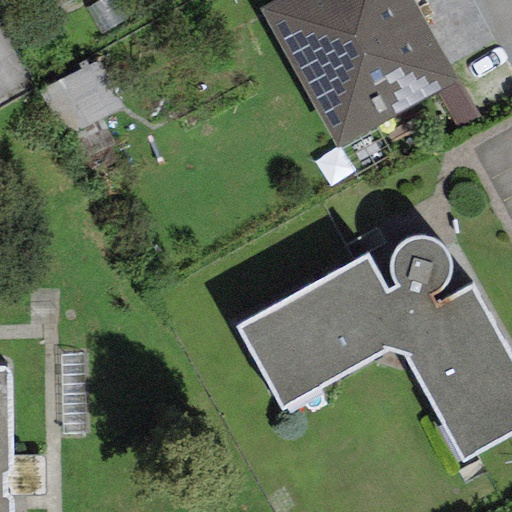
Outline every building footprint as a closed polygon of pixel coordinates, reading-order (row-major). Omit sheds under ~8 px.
[(412,0),(275,0),(259,9),(337,149),(438,93),(459,82),(412,0)] [(124,110),(99,60),(37,92),(62,142),(124,110)] [(459,82),(438,93),(462,138),(483,126),(459,82)] [(442,288),(450,274),(450,257),(441,243),(427,236),(411,236),(397,245),(389,259),(389,275),(397,288),(386,294),(365,257),(237,327),(282,410),(384,349),(404,354),(461,462),(511,432),(511,358),(471,287),(437,307),(430,295),(442,288)] [(10,511),(7,367),(0,367),(0,511),(10,511)]
